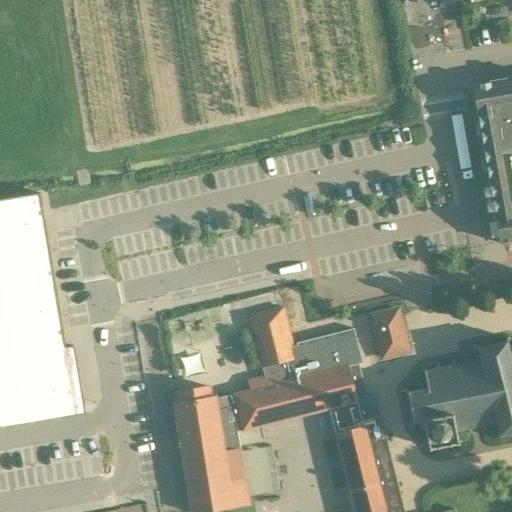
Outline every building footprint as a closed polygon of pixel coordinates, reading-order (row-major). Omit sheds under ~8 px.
[(511,78),(473,85),(477,114),(478,114),(479,115),(496,212),(495,212),(496,214),(494,214),(499,243),(511,239),(511,78)] [(0,411),(13,410),(13,409),(73,399),(71,382),(65,348),(74,347),(73,346),(65,347),(40,193),(0,199),(0,411)] [(216,410),(218,410),(237,405),(243,430),(328,409),(348,492),(350,492),(355,511),(455,511),(455,509),(441,511),(404,511),(376,395),(367,397),(359,364),(362,363),(354,328),(296,342),(297,345),(293,345),(283,306),(248,315),(261,368),(267,366),(269,374),(247,380),(249,389),(214,398),(216,410)] [(410,353),(406,336),(399,307),(370,314),(381,360),(410,353)] [(415,421),(422,420),(421,414),(452,409),(456,431),(468,429),(469,433),(471,432),(470,428),(482,426),(483,430),(485,429),(485,425),(496,423),(498,435),(511,432),(511,346),(508,347),(507,342),(509,340),(506,338),(503,342),(478,347),(474,344),(472,347),(478,351),(480,360),(469,362),(468,358),(465,359),(466,362),(454,365),(454,361),(451,362),(452,365),(440,367),(439,364),(436,364),(437,368),(425,370),(422,368),(420,370),(424,373),(427,388),(409,392),(405,388),(403,391),(408,395),(413,419),(410,424),(412,426),(415,421)] [(225,452),(218,410),(216,410),(214,398),(213,398),(210,387),(175,392),(177,403),(173,403),(190,511),(197,511),(249,504),(241,450),(225,452)] [(421,414),(422,420),(424,426),(423,426),(423,428),(424,428),(426,437),(425,437),(426,440),(426,439),(427,445),(427,448),(430,448),(429,447),(435,446),(435,447),(438,446),(438,445),(447,443),(447,444),(448,444),(450,444),(450,443),(455,442),(455,443),(458,442),(458,439),(457,439),(456,434),(456,431),(452,409),(421,414)] [(251,493),(276,490),(271,445),(246,448),(251,493)]
